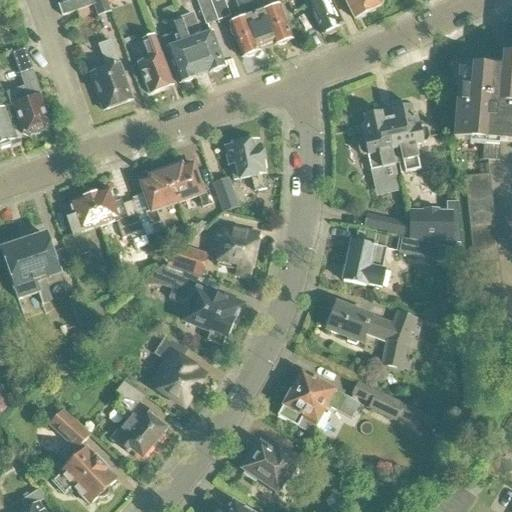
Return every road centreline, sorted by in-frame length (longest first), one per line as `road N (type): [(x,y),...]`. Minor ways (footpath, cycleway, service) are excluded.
road 1 (residential): [(294,83),(308,138),(306,196),(274,334),(157,511)]
road 2 (residential): [(294,83),(91,155)]
road 3 (residential): [(476,0),(294,83)]
road 4 (residential): [(91,155),(36,0)]
